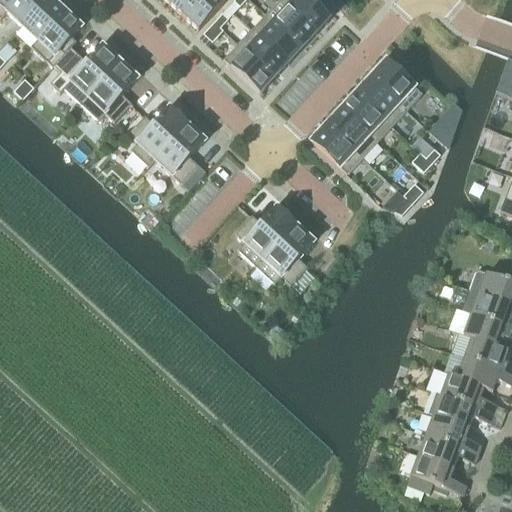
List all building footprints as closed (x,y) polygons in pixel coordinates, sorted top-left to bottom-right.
[(0,0),(0,20),(1,21),(6,15),(20,0),(0,0)] [(20,0),(6,15),(22,30),(50,0),(20,0)] [(50,0),(22,30),(38,45),(66,14),(50,0)] [(176,0),(170,7),(184,20),(201,0),(176,0)] [(201,0),(184,20),(198,32),(227,0),(201,0)] [(246,0),(237,0),(233,4),(239,10),(248,1),(246,0)] [(283,0),(281,3),(316,36),(330,22),(306,0),(283,0)] [(267,18),(303,51),(316,36),(281,3),(267,18)] [(66,14),(38,45),(32,51),(48,66),(54,59),(55,60),(83,30),(66,14)] [(222,16),(214,25),(220,31),(228,22),(222,16)] [(254,32),(289,65),(303,51),(267,18),(254,32)] [(214,25),(203,37),(212,46),(223,34),(220,31),(214,25)] [(289,65),(254,32),(240,46),(276,80),(289,65)] [(276,80),(240,46),(225,63),(260,96),(276,80)] [(65,92),(82,107),(120,65),(102,48),(86,66),(78,58),(62,76),(69,83),(72,85),(70,87),(65,92)] [(139,82),(120,65),(82,107),(99,123),(103,118),(105,116),(106,118),(114,125),(130,107),(123,100),(139,82)] [(385,65),(370,81),(406,114),(421,97),(385,65)] [(390,130),(406,114),(370,81),(355,97),(390,130)] [(25,82),(13,95),(22,103),(34,91),(25,82)] [(390,130),(355,97),(340,114),(375,147),(390,130)] [(148,169),(155,162),(188,127),(170,110),(153,128),(145,121),(129,138),(139,147),(132,154),(148,169)] [(340,114),(324,130),(360,163),(375,147),(340,114)] [(206,145),(188,127),(155,162),(182,187),(198,170),(190,162),(206,145)] [(360,163),(324,130),(312,144),(347,177),(360,163)] [(441,130),(433,139),(439,145),(448,136),(441,130)] [(420,139),(411,148),(419,156),(426,161),(432,167),(440,158),(434,152),(420,139)] [(419,156),(411,165),(423,176),(432,167),(426,161),(419,156)] [(511,182),(505,201),(500,215),(511,219),(511,182)] [(395,185),(391,189),(403,200),(406,202),(412,208),(423,195),(414,187),(406,196),(395,185)] [(406,202),(397,213),(402,218),(412,208),(406,202)] [(240,253),(257,270),(296,228),(277,210),(260,228),(252,220),(236,237),(246,247),(240,253)] [(315,246),(296,228),(257,270),(275,287),(281,280),(290,289),(306,271),(298,263),(315,246)] [(468,293),(477,297),(478,296),(511,308),(511,285),(485,275),(485,277),(479,275),(474,277),(468,293)] [(511,321),(509,320),(511,312),(511,308),(478,296),(477,297),(470,317),(511,332),(511,321)] [(498,350),(499,349),(503,339),(511,342),(511,332),(470,317),(462,338),(471,341),(471,340),(498,350)] [(507,352),(499,349),(498,350),(471,340),(471,341),(463,360),(511,378),(511,366),(503,363),(507,352)] [(511,388),(511,378),(463,360),(456,379),(456,381),(483,392),(491,395),(496,383),(511,388)] [(456,381),(456,379),(448,376),(440,398),(493,417),(496,408),(479,402),(483,392),(456,381)] [(440,398),(432,419),(468,432),(472,420),(489,427),(493,417),(440,398)] [(464,443),(468,432),(432,419),(424,439),(477,458),(480,449),(464,443)] [(473,467),(477,458),(424,439),(417,459),(453,473),(458,461),(473,467)] [(410,479),(454,495),(462,498),(466,489),(449,483),(453,473),(417,459),(410,479)]
